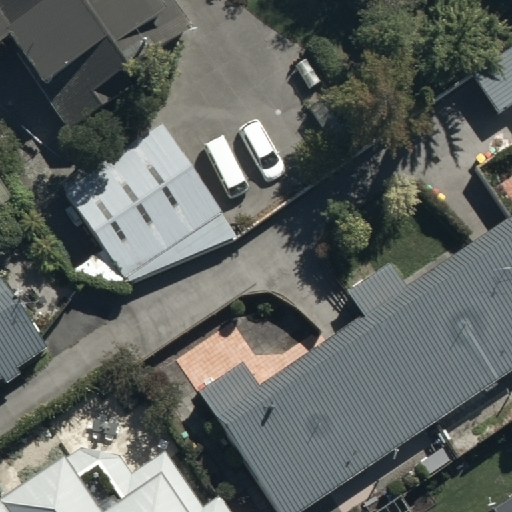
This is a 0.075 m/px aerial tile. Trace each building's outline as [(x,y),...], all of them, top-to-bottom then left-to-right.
[(0,0),(0,54),(3,53),(65,149),(199,62),(159,0),(0,0)] [(511,61),(471,89),(497,128),(511,118),(511,61)] [(236,250),(161,137),(64,201),(105,266),(74,286),(125,297),(236,250)] [(266,511),(322,511),(511,384),(511,229),(406,301),(391,280),(348,309),(362,329),(258,399),(244,378),(197,410),(266,511)] [(47,362),(0,294),(0,395),(3,393),(7,398),(21,389),(17,383),(47,362)] [(220,511),(218,509),(213,511),(195,511),(164,466),(132,486),(120,471),(78,467),(7,511),(220,511)]
